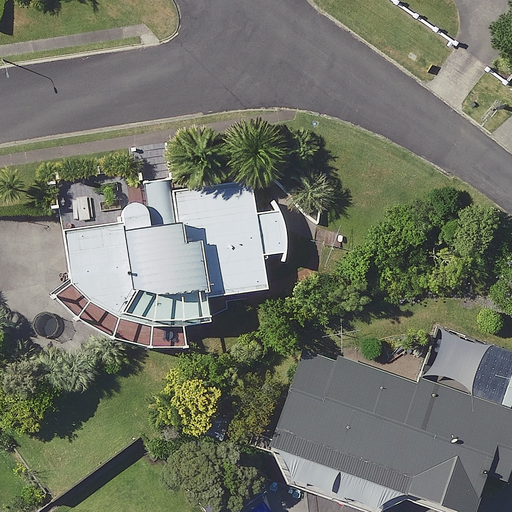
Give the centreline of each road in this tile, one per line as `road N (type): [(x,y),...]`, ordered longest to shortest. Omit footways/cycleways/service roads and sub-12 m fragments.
road 1 (residential): [(265,61),(511,270)]
road 2 (residential): [(0,146),(81,128),(265,61)]
